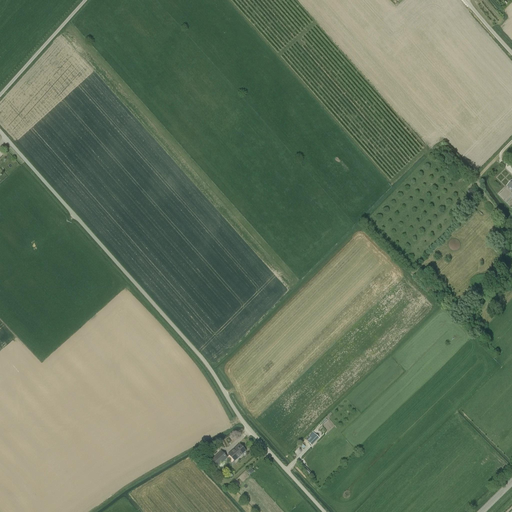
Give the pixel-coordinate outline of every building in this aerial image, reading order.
[(471,189),(466,193),(472,199),(476,194),(471,189)] [(312,446),(319,438),(315,435),(308,443),(312,446)] [(234,461),(245,451),(239,445),(228,455),(234,461)] [(221,451),(210,462),(216,469),(228,458),(221,451)] [(301,468),(309,476),(311,474),(304,466),(301,468)]
